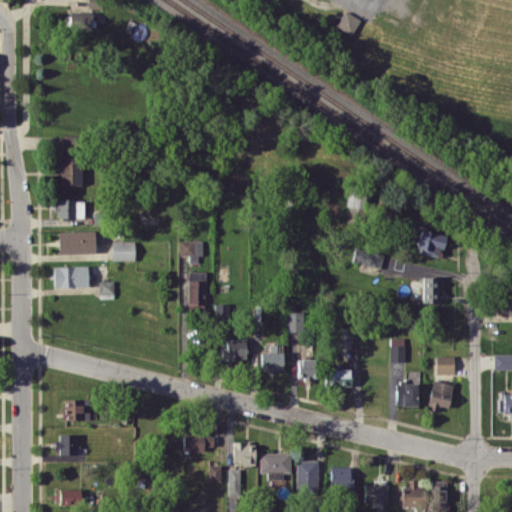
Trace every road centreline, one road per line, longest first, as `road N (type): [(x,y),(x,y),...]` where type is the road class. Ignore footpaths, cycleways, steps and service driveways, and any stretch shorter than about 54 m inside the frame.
road 1 (residential): [(21,349),(458,455),(511,455)]
road 2 (residential): [(7,20),(21,204),(21,511)]
road 3 (residential): [(475,249),(474,511)]
